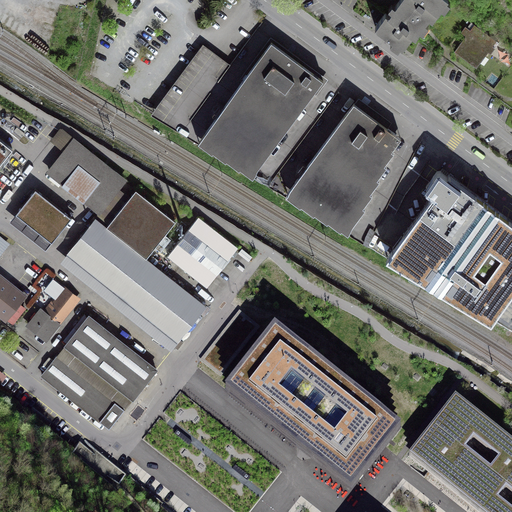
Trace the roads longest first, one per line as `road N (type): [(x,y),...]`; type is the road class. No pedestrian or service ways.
road 1 (secondary): [(263,0),(511,187)]
road 2 (unclassified): [(177,367),(113,447),(0,357)]
